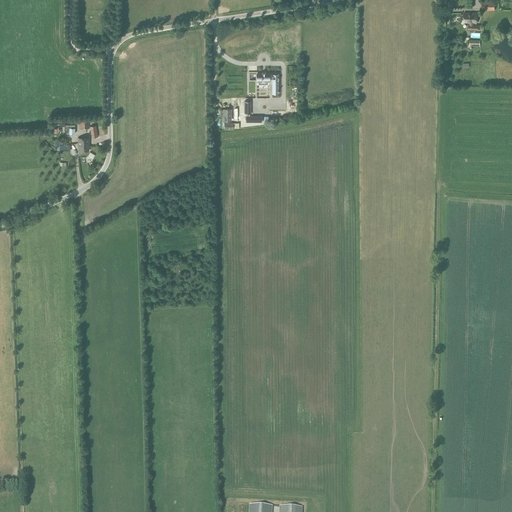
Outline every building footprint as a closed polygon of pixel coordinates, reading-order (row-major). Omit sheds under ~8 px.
[(470,0),(471,8),(476,8),(476,6),(472,6),(472,4),(475,4),(475,2),(478,2),(478,0),(470,0)] [(495,2),(482,2),(482,10),(495,10),(495,2)] [(477,13),(464,13),(464,22),(477,23),(477,13)] [(257,74),(257,81),(259,81),(259,84),(267,84),(267,81),(269,81),(269,80),(273,80),(273,89),(278,89),(278,74),(273,74),(273,75),(269,75),(269,74),(257,74)] [(244,101),(244,114),(247,114),(247,116),(246,116),(246,122),(262,122),(262,116),(250,116),(250,114),(250,101),(244,101)] [(230,121),(230,116),(231,116),(231,109),(224,109),(224,110),(220,110),(220,116),(223,116),(223,121),(230,121)]
